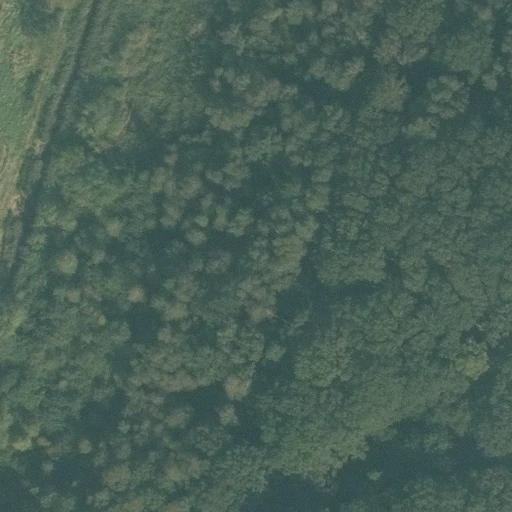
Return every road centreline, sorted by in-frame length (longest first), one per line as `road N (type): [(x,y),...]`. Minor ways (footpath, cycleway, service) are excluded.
road 1 (track): [(257,511),(407,0)]
road 2 (track): [(511,359),(446,383),(266,483)]
road 3 (track): [(0,225),(69,0)]
